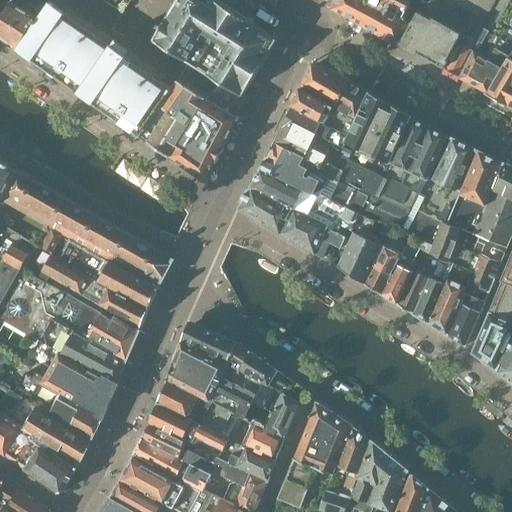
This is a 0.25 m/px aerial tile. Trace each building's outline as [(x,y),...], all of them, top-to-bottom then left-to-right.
[(0,38),(18,51),(46,3),(40,0),(11,0),(0,21),(0,38)] [(103,0),(71,0),(114,27),(123,13),(103,0)] [(241,119),(240,118),(249,100),(248,97),(245,96),(272,52),(271,51),(277,40),(256,26),(256,25),(215,0),(179,0),(154,41),(190,63),(219,82),(208,100),(241,120),(241,119)] [(336,0),(333,9),(400,46),(401,45),(423,0),(428,0),(438,6),(441,0),(336,0)] [(481,27),(493,34),(511,0),(441,0),(438,6),(430,1),(427,0),(423,0),(401,45),(445,69),(464,34),(474,39),(481,27)] [(18,51),(31,60),(143,138),(174,90),(126,57),(130,51),(117,41),(112,47),(65,15),(66,14),(50,4),(49,5),(46,3),(18,51)] [(511,26),(508,24),(500,38),(511,44),(511,26)] [(468,82),(493,35),(481,27),(474,39),(464,34),(445,69),(468,82)] [(507,60),(511,51),(511,44),(493,35),(468,82),(488,93),(496,78),(504,65),(507,60)] [(511,51),(507,60),(504,65),(496,78),(488,93),(488,94),(491,95),(495,97),(497,98),(507,103),(510,105),(511,105),(511,51)] [(190,63),(178,81),(180,82),(208,100),(219,82),(190,63)] [(302,88),(334,108),(337,110),(352,83),(320,65),(320,66),(313,68),(312,67),(302,88)] [(207,182),(241,120),(208,100),(180,82),(174,90),(143,138),(207,183),(208,182),(207,182)] [(394,106),(352,83),(337,110),(334,108),(325,125),(350,138),(341,155),(364,168),(384,178),(412,116),(394,106)] [(325,125),(334,108),(302,88),(292,107),(325,125)] [(292,107),(276,143),(322,166),(317,173),(335,182),(337,180),(371,195),(375,197),(384,178),(364,168),(341,155),(350,138),(325,125),(292,107)] [(448,137),(412,116),(384,178),(375,197),(371,195),(362,215),(377,221),(407,233),(406,234),(407,234),(430,186),(426,184),(448,137)] [(479,151),(453,139),(430,186),(407,234),(407,235),(433,246),(443,222),(449,224),(461,200),(457,198),(479,151)] [(276,143),(262,168),(360,215),(362,215),(371,195),(337,180),(335,182),(317,173),(322,166),(276,143)] [(504,164),(479,151),(457,198),(461,200),(486,211),(504,164)] [(182,217),(184,214),(164,187),(118,157),(116,158),(111,165),(111,167),(116,175),(155,203),(182,217)] [(16,170),(0,160),(0,200),(14,176),(13,175),(16,170)] [(511,238),(511,167),(504,164),(486,211),(461,200),(449,224),(508,248),(511,238)] [(351,236),(360,215),(262,168),(250,191),(243,205),(244,211),(258,219),(275,229),(283,214),(288,217),(290,212),(327,231),(328,230),(343,237),(344,233),(351,236)] [(173,260),(18,171),(1,202),(50,230),(48,235),(41,248),(52,255),(59,241),(62,236),(70,239),(158,288),(173,260)] [(314,252),(327,231),(290,212),(288,217),(283,214),(275,229),(314,252)] [(449,224),(443,222),(433,246),(430,253),(435,255),(454,264),(429,323),(448,335),(470,285),(485,249),(504,257),(508,248),(449,224)] [(356,228),(351,240),(351,241),(339,267),(366,284),(387,243),(356,228)] [(341,248),(347,250),(351,241),(343,237),(328,230),(327,231),(314,252),(324,258),(331,242),(341,248)] [(418,247),(392,233),(387,243),(366,284),(383,294),(401,259),(413,265),(415,262),(422,248),(418,247)] [(0,312),(23,272),(37,247),(22,238),(18,245),(13,243),(2,262),(3,262),(0,267),(0,312)] [(67,245),(59,259),(149,308),(156,294),(158,288),(70,239),(67,245)] [(489,292),(504,257),(485,249),(470,285),(489,292)] [(454,264),(435,255),(428,271),(433,273),(414,314),(429,323),(454,264)] [(149,308),(59,259),(52,256),(38,279),(46,283),(50,277),(94,302),(117,313),(142,327),(149,308)] [(419,264),(415,262),(413,265),(401,259),(383,294),(399,304),(415,271),(419,264)] [(511,321),(511,262),(502,288),(503,289),(496,305),(495,304),(492,313),(493,314),(511,321)] [(415,271),(399,304),(414,314),(433,273),(428,271),(427,270),(424,276),(415,271)] [(84,340),(126,363),(140,331),(115,316),(113,321),(63,292),(46,283),(38,279),(27,272),(26,273),(23,272),(0,312),(0,318),(25,333),(26,332),(38,340),(51,318),(71,329),(86,337),(84,340)] [(489,292),(470,285),(448,335),(466,346),(489,292)] [(511,336),(511,321),(493,314),(492,313),(475,352),(498,370),(511,336)] [(38,340),(117,385),(126,363),(84,340),(86,337),(71,329),(51,318),(38,340)] [(228,365),(238,343),(190,322),(183,342),(228,365)] [(511,380),(511,341),(500,371),(511,380)] [(261,382),(242,373),(228,365),(183,342),(182,342),(174,364),(251,403),(261,382)] [(117,385),(43,343),(38,352),(55,361),(45,378),(42,382),(103,417),(117,385)] [(251,353),(238,343),(228,365),(242,373),(251,353)] [(0,368),(1,369),(2,370),(10,354),(0,348),(0,368)] [(291,398),(298,386),(251,353),(242,373),(261,382),(283,394),(291,398)] [(283,394),(261,382),(251,403),(174,364),(168,380),(232,413),(266,428),(283,394)] [(29,401),(27,405),(91,442),(103,417),(42,382),(45,378),(36,373),(33,378),(25,374),(14,392),(29,401)] [(232,413),(168,380),(158,404),(237,443),(241,435),(225,427),(232,413)] [(298,386),(291,398),(283,394),(266,429),(286,437),(305,391),(298,385),(298,386)] [(78,468),(91,442),(27,405),(29,401),(14,392),(10,389),(6,395),(0,404),(0,412),(22,429),(19,434),(23,437),(43,449),(42,451),(57,460),(59,456),(78,468)] [(353,427),(317,403),(314,411),(312,414),(310,417),(310,421),(295,458),(278,499),(301,509),(316,469),(334,477),(338,467),(338,466),(353,427)] [(244,446),(237,443),(158,404),(150,424),(205,451),(217,458),(234,466),(244,446)] [(19,434),(22,429),(0,412),(0,452),(5,456),(19,434)] [(286,437),(266,429),(266,428),(232,413),(225,427),(241,435),(237,443),(244,446),(277,462),(286,437)] [(205,451),(150,424),(142,439),(182,458),(185,451),(214,464),(217,458),(205,451)] [(372,442),(353,427),(338,466),(341,468),(339,472),(349,475),(342,494),(340,494),(340,497),(349,500),(372,442)] [(5,456),(59,493),(66,490),(78,468),(59,456),(57,460),(42,451),(43,449),(23,437),(19,434),(5,456)] [(182,458),(142,439),(135,455),(204,491),(212,474),(234,484),(226,501),(250,511),(256,511),(268,484),(234,466),(217,458),(214,464),(185,451),(182,458)] [(391,511),(408,472),(372,442),(349,500),(340,497),(326,491),(317,511),(355,511),(356,511),(359,511),(376,511),(378,508),(387,511),(391,511)] [(268,483),(277,462),(244,446),(234,466),(268,483)] [(192,490),(133,458),(121,481),(174,511),(176,508),(175,507),(183,491),(189,496),(192,490)] [(421,511),(430,491),(412,476),(398,511),(421,511)] [(176,511),(174,511),(121,481),(112,497),(138,511),(176,511)] [(50,511),(5,482),(0,489),(0,511),(6,504),(18,511),(50,511)] [(456,511),(430,491),(421,511),(456,511)] [(214,496),(205,511),(247,511),(226,501),(214,496)] [(102,511),(138,511),(112,497),(102,511)]
